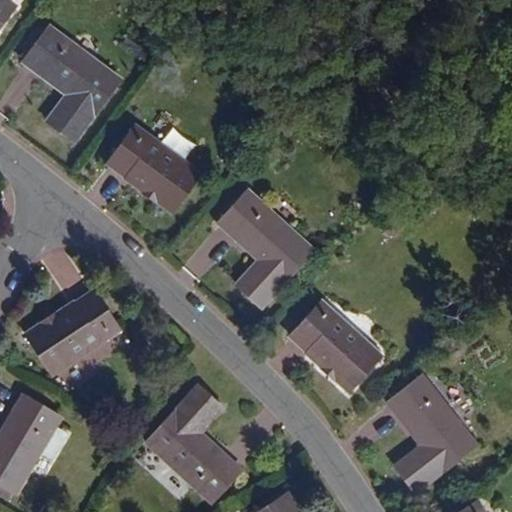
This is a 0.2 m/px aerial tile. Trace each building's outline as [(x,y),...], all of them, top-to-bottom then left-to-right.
[(0,0),(0,25),(14,6),(5,0),(0,0)] [(119,81),(47,27),(20,63),(65,96),(45,123),(72,143),(119,81)] [(199,174),(134,126),(106,165),(171,213),(199,174)] [(311,250),(246,190),(216,223),(257,261),(235,284),(260,306),(311,250)] [(119,330),(93,291),(26,336),(53,375),(119,330)] [(380,356),(320,301),(288,336),(347,391),(380,356)] [(475,445),(420,375),(385,403),(419,446),(392,466),(414,494),(475,445)] [(222,409),(196,386),(145,444),(211,502),(239,471),(199,435),(222,409)] [(0,484),(16,494),(59,417),(22,396),(0,433),(0,484)] [(295,511),(284,495),(258,511),(295,511)] [(482,511),(476,501),(459,511),(482,511)]
